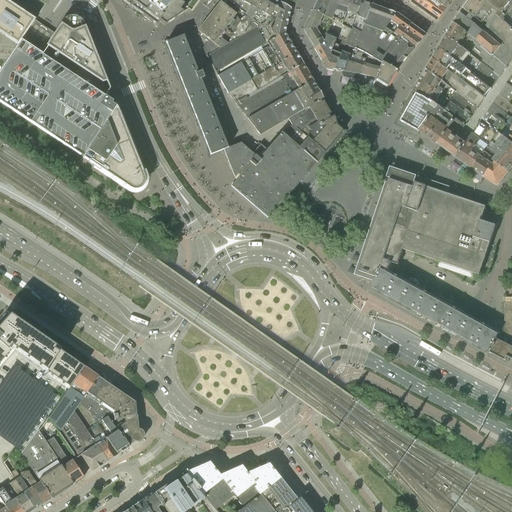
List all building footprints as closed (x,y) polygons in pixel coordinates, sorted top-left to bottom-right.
[(18,45),(21,41),(23,38),(34,20),(35,19),(4,0),(0,0),(0,32),(15,43),(14,44),(16,45),(17,44),(18,45)] [(120,0),(156,26),(159,22),(165,26),(188,10),(191,13),(200,0),(120,0)] [(227,0),(239,10),(245,0),(227,0)] [(252,19),(263,0),(245,0),(239,10),(252,19)] [(266,22),(281,3),(275,0),(263,0),(252,19),(248,25),(251,30),(266,22)] [(317,0),(312,12),(341,26),(346,14),(351,0),(317,0)] [(361,1),(358,0),(351,0),(346,14),(341,26),(351,30),(351,28),(353,23),(361,1)] [(420,9),(426,2),(423,0),(410,0),(409,2),(410,2),(419,10),(420,9)] [(421,9),(434,18),(436,20),(440,14),(443,9),(431,0),(423,0),(426,2),(420,9),(421,10),(421,9)] [(443,9),(447,4),(441,0),(431,0),(443,9)] [(511,49),(511,26),(505,21),(506,20),(505,19),(507,16),(485,0),(470,0),(464,9),(481,22),(483,24),(495,34),(501,39),(511,49)] [(511,0),(485,0),(507,16),(505,19),(506,20),(505,21),(511,26),(511,0)] [(351,28),(352,29),(353,29),(361,33),(362,29),(371,5),(361,1),(353,23),(351,28)] [(236,15),(236,14),(220,2),(219,3),(220,3),(215,10),(214,9),(214,10),(209,17),(209,16),(209,17),(204,23),(203,24),(204,24),(199,30),(198,30),(197,31),(199,32),(198,35),(205,40),(207,38),(209,39),(209,40),(213,43),(236,15)] [(284,33),(290,9),(289,8),(281,3),(266,22),(251,30),(229,43),(206,56),(216,73),(267,43),(284,33)] [(396,72),(405,60),(408,56),(413,49),(385,28),(390,21),(395,14),(371,5),(362,29),(361,33),(353,29),(352,29),(347,39),(347,40),(345,46),(351,48),(354,50),(362,53),(366,55),(381,64),(396,72)] [(494,54),(507,67),(511,59),(511,49),(501,39),(495,34),(483,24),(481,22),(464,9),(461,13),(454,23),(466,32),(479,42),(483,46),(482,48),(492,56),(494,54)] [(347,39),(352,29),(351,28),(351,30),(341,26),(312,12),(303,30),(309,39),(328,30),(337,35),(347,39)] [(419,42),(425,35),(395,13),(395,14),(390,21),(419,42)] [(209,40),(203,48),(206,56),(229,43),(226,37),(243,27),(241,24),(236,15),(213,43),(209,40)] [(75,77),(115,103),(114,100),(107,83),(96,55),(92,44),(91,42),(84,25),(80,19),(78,17),(75,17),(74,16),(73,16),(70,17),(67,18),(62,22),(56,30),(55,32),(54,34),(46,46),(57,53),(56,54),(58,55),(59,54),(60,55),(57,59),(68,66),(71,62),(80,68),(75,77)] [(385,28),(413,49),(419,42),(390,21),(385,28)] [(229,43),(251,30),(248,25),(246,22),(241,24),(243,27),(226,37),(229,43)] [(466,32),(454,23),(447,35),(468,52),(488,68),(500,77),(507,67),(494,54),(492,56),(482,48),(483,46),(479,42),(466,32)] [(328,30),(309,39),(312,44),(311,44),(314,49),(322,45),(328,30)] [(314,49),(321,60),(329,56),(337,35),(328,30),(322,45),(314,49)] [(261,51),(271,68),(282,62),(281,62),(296,53),(284,33),(267,43),(269,46),(261,51)] [(200,72),(188,41),(186,35),(166,43),(211,157),(222,152),(221,151),(223,150),(230,147),(203,79),(204,78),(201,72),(200,72)] [(329,56),(321,60),(326,68),(335,70),(341,53),(342,50),(345,46),(347,40),(347,39),(337,35),(329,56)] [(447,35),(439,49),(465,68),(467,70),(492,89),(500,77),(488,68),(468,52),(447,35)] [(115,103),(75,77),(31,47),(21,41),(18,45),(18,46),(0,72),(0,102),(83,157),(116,108),(116,107),(115,103)] [(335,70),(342,71),(349,55),(351,48),(345,46),(342,50),(341,53),(335,70)] [(342,71),(359,74),(360,75),(364,60),(360,59),(362,53),(354,50),(351,48),(349,55),(342,71)] [(485,98),(492,89),(467,70),(465,68),(439,49),(433,59),(455,75),(465,83),(485,98)] [(302,64),(296,53),(281,62),(282,62),(271,68),(258,76),(251,80),(251,79),(228,93),(235,103),(257,90),(279,77),(302,64)] [(376,78),(381,64),(366,55),(362,53),(360,59),(364,60),(360,75),(364,76),(364,77),(364,80),(366,82),(368,84),(366,88),(371,90),(376,78)] [(258,76),(248,59),(218,76),(228,93),(251,79),(251,80),(258,76)] [(458,92),(478,108),(485,98),(465,83),(455,75),(433,59),(427,70),(458,92)] [(312,81),(302,64),(279,77),(257,90),(235,103),(247,119),(270,106),(312,81)] [(396,72),(381,64),(376,78),(371,90),(371,91),(381,97),(396,72)] [(451,102),(458,92),(427,70),(422,80),(448,99),(451,102)] [(341,76),(337,90),(344,92),(346,85),(350,87),(352,79),(341,76)] [(445,110),(451,102),(448,99),(422,80),(414,92),(415,92),(430,102),(430,101),(430,102),(431,101),(438,106),(442,108),(445,110)] [(247,119),(260,135),(288,119),(297,113),(322,99),(323,98),(317,87),(316,88),(312,81),(270,106),(247,119)] [(511,98),(511,87),(507,84),(499,96),(509,103),(511,98)] [(434,119),(438,113),(442,115),(445,110),(442,108),(438,106),(431,101),(430,102),(430,101),(430,102),(415,92),(399,120),(400,121),(398,124),(408,130),(410,127),(420,132),(431,117),(434,119)] [(458,92),(451,102),(472,117),(478,108),(458,92)] [(493,104),(511,117),(511,105),(509,103),(499,96),(493,104)] [(322,99),(297,113),(304,126),(307,128),(308,128),(309,130),(311,129),(313,130),(318,125),(321,123),(321,124),(332,117),(322,99)] [(445,110),(466,125),(472,117),(451,102),(445,110)] [(511,117),(493,104),(487,112),(497,119),(498,120),(501,116),(511,124),(511,128),(511,130),(511,117)] [(117,107),(116,107),(116,108),(111,115),(92,144),(83,157),(83,158),(89,162),(130,188),(132,190),(134,190),(137,190),(139,189),(142,187),(144,184),(145,182),(144,178),(118,112),(119,112),(117,107)] [(438,113),(434,119),(431,117),(420,132),(438,145),(453,124),(455,121),(464,128),(466,126),(445,110),(442,115),(438,113)] [(480,122),(488,128),(497,134),(499,131),(492,126),(497,119),(487,112),(480,122)] [(301,132),(324,153),(340,135),(339,133),(343,133),(343,132),(345,129),(340,123),(335,118),(333,116),(332,117),(321,124),(321,123),(318,125),(313,130),(311,129),(309,130),(308,128),(307,128),(304,126),(297,113),(288,119),(291,124),(293,126),(300,132),(301,132)] [(456,157),(465,144),(461,141),(457,138),(464,128),(455,121),(453,124),(438,145),(448,152),(451,154),(455,157),(456,157)] [(480,122),(476,128),(481,129),(485,132),(488,128),(480,122)] [(508,140),(511,142),(511,130),(503,124),(499,128),(511,136),(508,140)] [(315,161),(316,162),(324,153),(301,132),(300,132),(293,126),(281,132),(292,141),(315,161)] [(480,140),(485,132),(481,129),(476,128),(465,144),(456,157),(463,163),(472,151),(480,140)] [(281,133),(266,150),(266,151),(300,181),(316,162),(315,161),(292,141),(281,132),(281,133)] [(502,152),(511,160),(511,142),(508,140),(503,136),(498,142),(505,148),(502,152)] [(255,151),(253,149),(243,140),(240,143),(230,147),(223,150),(236,182),(249,168),(266,151),(266,150),(260,145),(255,151)] [(463,163),(464,163),(471,169),(481,157),(477,154),(481,149),(480,149),(484,143),(480,140),(472,151),(463,163)] [(495,162),(509,172),(511,167),(511,160),(502,152),(502,153),(501,151),(500,149),(491,142),(488,147),(498,155),(493,161),(495,162)] [(284,199),(300,181),(266,151),(249,168),(284,199)] [(497,186),(498,186),(499,185),(509,172),(495,162),(493,165),(481,157),(471,169),(497,186)] [(232,186),(268,217),(284,199),(249,168),(236,182),(232,186)] [(486,207),(430,188),(427,187),(427,186),(428,181),(416,177),(416,178),(389,174),(381,201),(356,274),(375,281),(382,269),(396,278),(402,267),(399,265),(400,264),(399,264),(404,250),(480,275),(497,226),(482,221),(486,207)] [(300,224),(305,215),(299,213),(295,221),(300,224)] [(371,287),(463,338),(469,342),(489,353),(490,352),(505,323),(505,320),(498,320),(490,316),(487,320),(483,318),(480,324),(474,320),(466,316),(468,313),(469,310),(462,306),(464,301),(402,267),(396,278),(382,269),(375,281),(375,282),(374,281),(371,287)] [(39,308),(40,307),(44,317),(48,315),(53,319),(55,324),(58,320),(57,317),(62,315),(66,324),(62,328),(69,333),(73,332),(77,326),(83,324),(41,294),(40,295),(33,304),(39,308)] [(491,353),(504,360),(505,360),(506,362),(507,361),(506,360),(508,357),(511,359),(511,302),(505,303),(505,320),(505,323),(490,352),(491,353)] [(84,367),(59,349),(10,315),(0,325),(0,363),(11,351),(8,349),(11,346),(34,361),(34,362),(45,369),(70,387),(84,367)] [(77,392),(91,372),(84,367),(70,387),(77,392)] [(77,392),(84,397),(98,377),(91,372),(77,392)] [(79,403),(86,409),(85,410),(90,414),(91,417),(97,424),(102,421),(108,418),(113,416),(114,420),(117,417),(136,416),(136,410),(132,400),(113,387),(105,382),(98,377),(84,397),(79,403)] [(65,409),(67,410),(70,406),(64,402),(68,397),(79,404),(79,403),(84,397),(77,392),(70,387),(57,406),(48,419),(57,430),(65,419),(63,417),(64,415),(62,413),(64,411),(65,409)] [(74,412),(66,424),(82,450),(79,452),(92,472),(109,461),(88,431),(86,427),(85,428),(77,417),(74,412)] [(139,430),(138,430),(136,416),(117,417),(114,420),(114,421),(117,420),(124,419),(125,423),(122,425),(121,424),(115,427),(123,438),(124,438),(129,446),(135,442),(136,442),(137,442),(139,442),(140,442),(141,441),(142,440),(143,439),(143,438),(144,437),(144,436),(144,435),(144,434),(143,434),(143,433),(142,432),(142,431),(141,431),(141,430),(139,430)] [(119,454),(130,447),(129,446),(124,438),(123,438),(115,427),(108,418),(102,421),(112,435),(108,437),(108,438),(119,454)] [(90,430),(88,431),(109,461),(119,454),(108,438),(108,437),(107,435),(105,436),(97,425),(90,430)] [(73,484),(46,442),(39,431),(22,455),(40,482),(41,481),(52,497),(72,484),(73,484)] [(73,484),(84,477),(73,461),(69,463),(53,438),(46,442),(73,484)] [(208,463),(188,471),(187,472),(201,489),(200,490),(206,498),(210,502),(214,507),(216,509),(235,495),(219,476),(220,476),(209,462),(208,463)] [(268,464),(248,473),(247,473),(262,493),(280,478),(268,464)] [(262,493),(247,473),(242,467),(241,466),(220,476),(219,476),(235,495),(239,500),(243,505),(258,494),(259,495),(262,493)] [(15,480),(35,509),(44,504),(24,474),(20,476),(16,470),(11,473),(16,479),(15,480)] [(182,474),(173,480),(171,481),(170,482),(167,484),(165,486),(164,486),(154,493),(163,507),(163,506),(167,511),(184,511),(191,508),(192,507),(200,501),(202,500),(206,497),(200,490),(201,489),(187,472),(186,470),(185,471),(187,474),(184,476),(182,474)] [(51,497),(52,497),(41,481),(40,482),(37,484),(28,471),(24,474),(44,504),(52,498),(51,497)] [(249,503),(246,505),(251,511),(275,511),(276,511),(282,511),(297,500),(280,478),(262,493),(259,495),(249,503)] [(24,511),(30,511),(35,509),(15,480),(7,485),(24,511)] [(0,497),(9,511),(24,511),(7,485),(1,489),(0,488),(0,497)] [(154,493),(143,500),(150,511),(159,511),(158,510),(163,507),(154,493)] [(0,511),(9,511),(0,497),(0,511)] [(300,498),(297,500),(282,511),(311,511),(303,502),(304,502),(303,501),(300,498)] [(150,511),(143,500),(132,507),(135,511),(150,511)]
